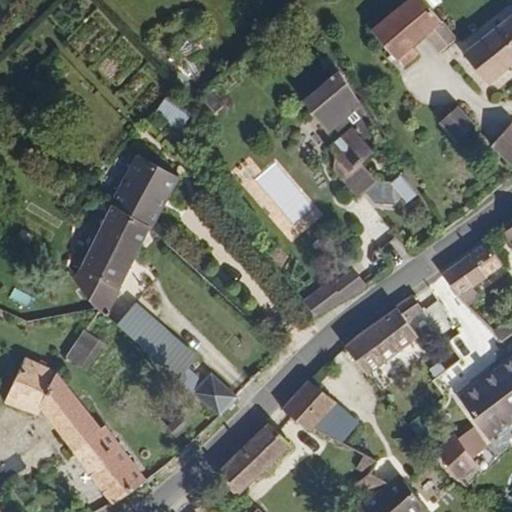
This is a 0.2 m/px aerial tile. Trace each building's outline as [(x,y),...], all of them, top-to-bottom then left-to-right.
[(465,37),(431,0),(406,0),(372,32),(406,69),(420,58),(413,49),(429,36),(444,55),(465,37)] [(505,83),(511,76),(511,24),(475,50),(505,83)] [(383,137),(333,78),(300,111),(335,146),(330,153),(337,162),(340,178),(367,202),(373,195),(384,205),(409,203),(408,200),(413,198),(415,203),(427,190),(410,169),(401,180),(388,181),(368,162),(376,154),(370,148),(383,137)] [(479,92),(462,108),(478,125),(495,109),(479,92)] [(178,127),(188,112),(165,97),(156,111),(178,127)] [(143,224),(166,183),(127,160),(102,202),(143,224)] [(105,284),(143,224),(102,202),(55,279),(91,310),(162,373),(179,352),(105,284)] [(511,220),(496,233),(511,252),(511,220)] [(376,244),(365,259),(386,273),(396,259),(376,244)] [(458,290),(495,261),(482,244),(443,273),(458,290)] [(309,317),(355,281),(356,280),(342,262),(324,274),(315,277),(292,297),(309,317)] [(370,363),(419,325),(413,318),(427,306),(416,293),(354,346),(370,363)] [(86,368),(98,336),(80,329),(68,361),(86,368)] [(481,452),(511,424),(511,345),(441,406),(481,452)] [(86,417),(41,366),(43,361),(8,349),(0,371),(0,398),(28,408),(30,402),(109,491),(133,470),(90,414),(86,417)] [(222,392),(200,372),(181,390),(202,409),(222,392)] [(306,425),(331,401),(314,386),(289,412),(306,425)] [(241,504),(298,451),(274,427),(219,480),(241,504)] [(396,469),(350,511),(422,511),(429,506),(396,469)] [(260,511),(252,502),(238,511),(260,511)]
